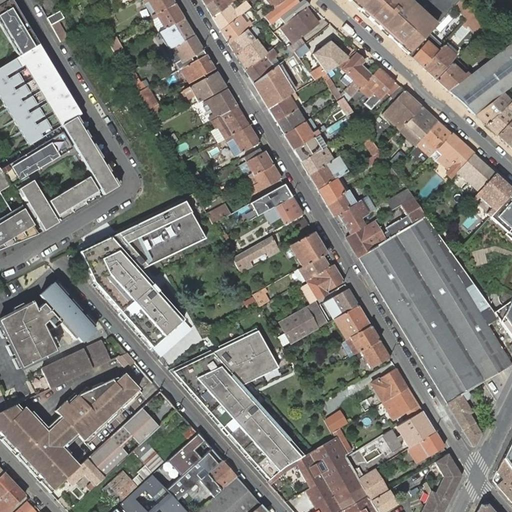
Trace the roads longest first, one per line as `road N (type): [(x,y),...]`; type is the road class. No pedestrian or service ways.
road 1 (residential): [(475,475),(187,0)]
road 2 (residential): [(23,0),(130,178),(126,191),(0,266)]
road 3 (residential): [(60,266),(279,511)]
road 4 (residential): [(324,0),(511,172)]
